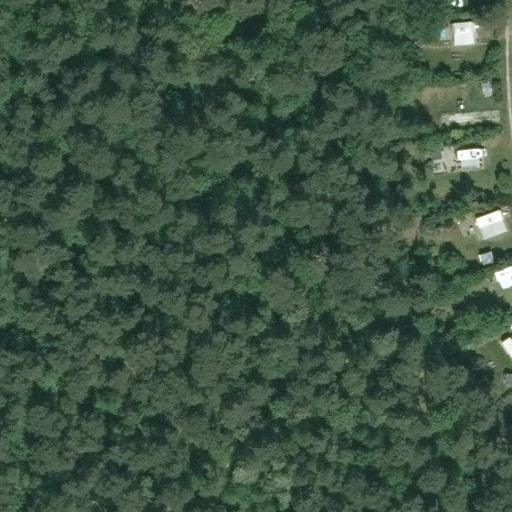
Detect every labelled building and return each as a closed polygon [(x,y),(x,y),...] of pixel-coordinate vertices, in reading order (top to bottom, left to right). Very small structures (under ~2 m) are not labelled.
[(483,22),(462,24),(463,47),(485,45),(483,22)] [(461,91),(444,93),(447,112),(464,110),(461,91)] [(488,149),(461,150),(462,172),(489,171),(488,149)] [(440,172),(457,170),(455,157),(438,160),(440,172)] [(490,241),(511,233),(511,225),(507,210),(482,219),(490,241)] [(505,284),(511,280),(511,268),(500,274),(505,284)]
